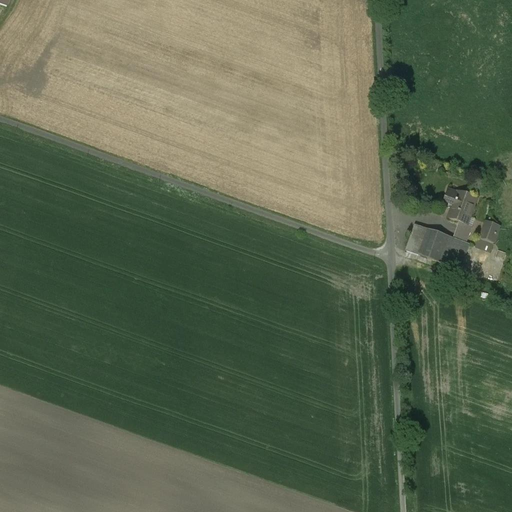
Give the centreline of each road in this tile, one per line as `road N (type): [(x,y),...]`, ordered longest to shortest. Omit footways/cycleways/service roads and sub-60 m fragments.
road 1 (unclassified): [(0,120),(391,261)]
road 2 (unclassified): [(377,0),(391,261)]
road 3 (unclassified): [(391,261),(402,511)]
